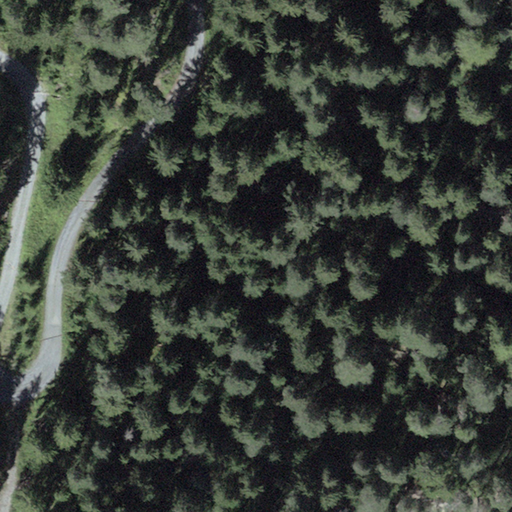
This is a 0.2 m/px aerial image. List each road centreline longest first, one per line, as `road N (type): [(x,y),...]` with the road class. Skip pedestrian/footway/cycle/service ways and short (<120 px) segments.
road 1 (track): [(192,0),(200,61),(86,194),(59,248),(51,360),(36,383),(19,391)]
road 2 (track): [(0,283),(36,109),(0,68)]
road 3 (track): [(19,391),(0,511)]
